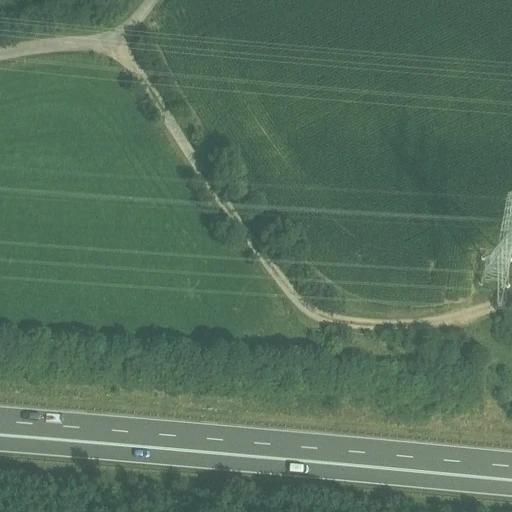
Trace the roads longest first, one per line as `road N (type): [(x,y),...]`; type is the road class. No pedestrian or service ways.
road 1 (track): [(0,49),(45,32),(118,26),(144,80),(323,302),(511,312)]
road 2 (trunk): [(0,424),(511,473)]
